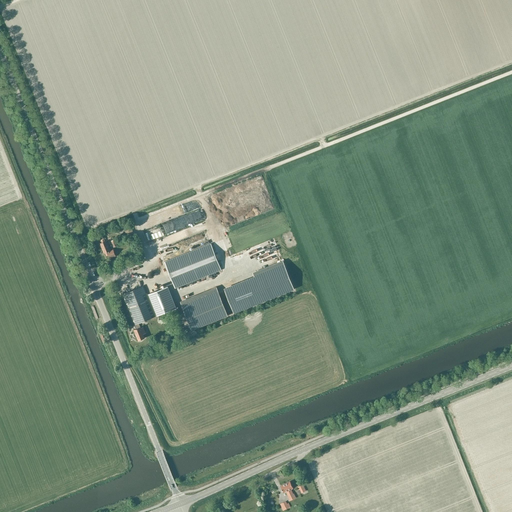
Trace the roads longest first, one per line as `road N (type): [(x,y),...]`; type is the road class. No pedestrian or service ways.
road 1 (unclassified): [(180,503),(0,51)]
road 2 (tertiary): [(180,503),(511,365)]
road 3 (unknown): [(268,166),(511,71)]
